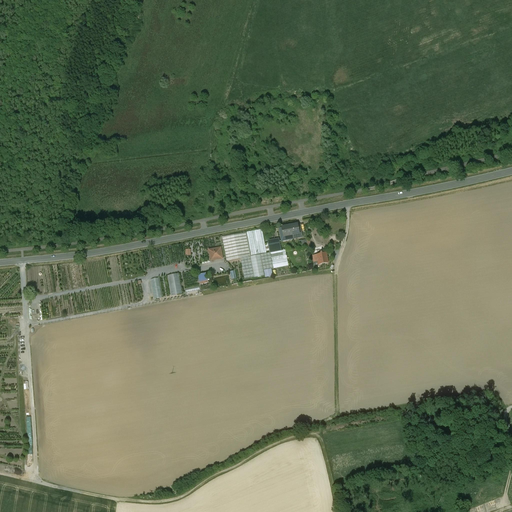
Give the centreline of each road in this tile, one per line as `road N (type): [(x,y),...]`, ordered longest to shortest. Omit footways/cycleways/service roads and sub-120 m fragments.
road 1 (track): [(346,204),(346,239),(334,268),(338,413),(320,435),(277,443),(168,501),(115,499),(35,480)]
road 2 (secondary): [(511,171),(107,251),(0,263)]
road 3 (track): [(22,261),(35,480),(0,472)]
road 4 (track): [(253,0),(210,142),(216,162),(202,232)]
